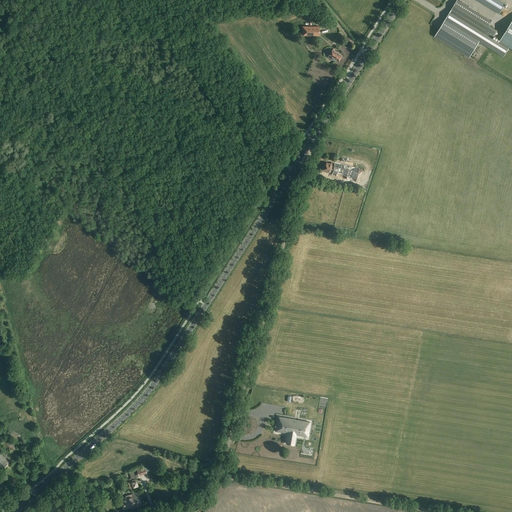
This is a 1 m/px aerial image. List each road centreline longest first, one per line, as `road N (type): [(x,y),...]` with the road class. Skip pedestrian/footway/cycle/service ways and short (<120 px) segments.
road 1 (secondary): [(41,489),(144,396),(302,155)]
road 2 (unclassified): [(169,511),(197,500),(221,468),(302,155)]
road 3 (track): [(214,483),(232,478),(438,511)]
road 4 (secondary): [(302,155),(403,0)]
road 5 (track): [(31,418),(0,298)]
